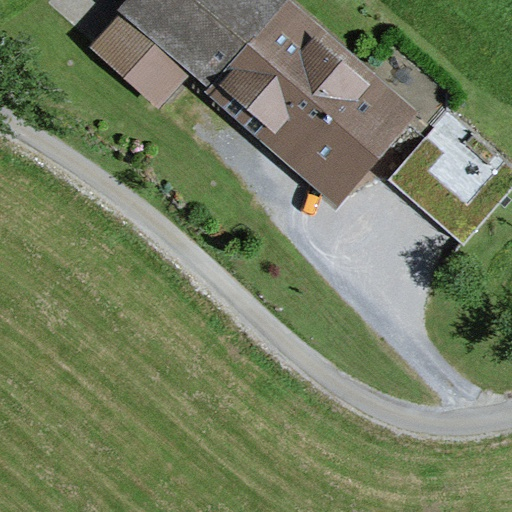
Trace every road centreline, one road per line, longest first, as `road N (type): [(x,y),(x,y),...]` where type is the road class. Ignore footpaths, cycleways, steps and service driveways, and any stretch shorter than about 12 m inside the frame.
road 1 (track): [(0,110),(160,222),(263,330),(372,409),(426,428),(511,417)]
road 2 (track): [(271,199),(360,309),(430,364),(481,426)]
